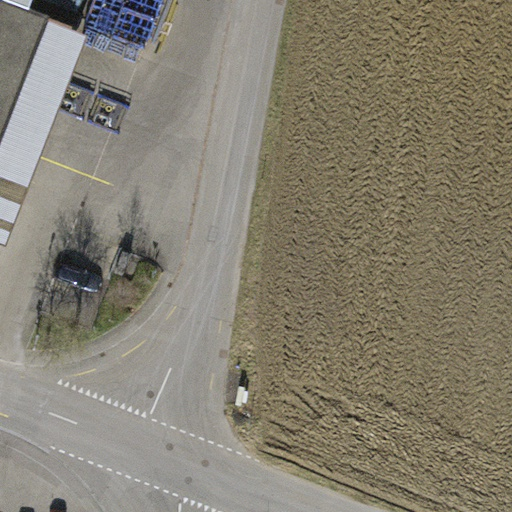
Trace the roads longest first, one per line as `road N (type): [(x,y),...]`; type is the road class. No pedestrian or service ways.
road 1 (residential): [(182,469),(265,0)]
road 2 (residential): [(0,397),(182,469)]
road 3 (residential): [(182,469),(296,511)]
